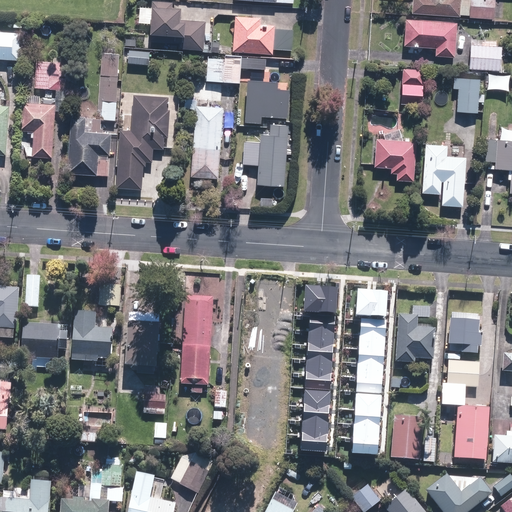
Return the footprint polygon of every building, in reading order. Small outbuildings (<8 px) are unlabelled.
[(414,0),(413,13),(459,16),(460,0),(414,0)] [(494,0),(472,0),(471,16),(493,18),(494,0)] [(153,2),(150,41),(180,43),(180,47),(204,49),(206,22),(180,20),(180,9),(172,8),(173,4),(153,2)] [(237,17),(234,50),(272,53),(273,48),(292,50),(293,31),(274,30),(275,26),(260,25),(260,19),(237,17)] [(457,23),(406,19),(404,45),(437,48),(437,54),(454,56),(457,23)] [(0,31),(0,58),(19,59),(21,33),(0,31)] [(502,47),(472,45),(471,67),(500,70),(502,47)] [(130,51),(129,63),(149,64),(150,52),(130,51)] [(87,117),(72,116),(68,172),(98,175),(99,154),(109,155),(111,133),(101,133),(102,119),(115,120),(120,54),(103,53),(98,119),(86,119),(87,117)] [(209,58),(207,81),(241,83),(241,67),(266,69),(267,59),(242,58),(242,56),(225,55),(225,58),(209,58)] [(38,62),(36,87),(68,89),(70,64),(38,62)] [(424,71),(404,70),(402,102),(421,104),(424,71)] [(477,111),(480,80),(456,78),(455,87),(459,88),(457,110),(477,111)] [(278,83),(250,80),(246,121),(261,122),(262,116),(287,118),(290,89),(278,88),(278,83)] [(169,97),(134,95),(132,131),(122,130),(118,188),(142,189),(144,161),(153,162),(154,148),(164,148),(164,138),(166,138),(169,97)] [(55,105),(23,103),(21,130),(36,131),(34,156),(51,157),(55,105)] [(0,153),(6,154),(9,106),(0,105),(0,153)] [(222,108),(197,106),(192,176),(218,178),(222,108)] [(284,186),(289,126),(271,124),(271,135),(262,134),(261,147),(249,146),(247,164),(259,165),(258,184),(284,186)] [(416,142),(378,138),(375,166),(392,167),(392,172),(397,173),(397,178),(412,179),(416,142)] [(511,140),(486,139),(485,161),(496,162),(495,167),(511,168),(510,193),(511,192),(511,140)] [(447,145),(427,144),(424,192),(441,193),(442,181),(444,181),(442,204),(463,205),(466,157),(447,156),(447,145)] [(40,276),(28,275),(26,305),(38,306),(40,276)] [(319,312),(321,286),(306,284),(304,311),(319,312)] [(120,286),(101,285),(100,304),(119,305),(120,286)] [(19,288),(0,286),(0,325),(17,327),(19,288)] [(338,287),(321,286),(319,312),(336,313),(338,287)] [(370,315),(372,289),(358,288),(356,314),(370,315)] [(388,290),(372,289),(370,315),(386,316),(388,290)] [(208,385),(213,297),(186,296),(181,383),(208,385)] [(284,312),(264,311),(264,319),(246,319),(244,355),(282,357),(284,312)] [(96,313),(75,312),(72,359),(98,361),(98,357),(111,358),(113,328),(95,327),(96,313)] [(336,316),(310,314),(309,331),(334,333),(336,316)] [(416,316),(400,314),(396,360),(413,361),(414,357),(431,358),(433,328),(416,327),(416,316)] [(361,318),(360,335),(385,337),(386,320),(361,318)] [(479,320),(450,319),(449,343),(462,344),(462,350),(477,351),(479,320)] [(158,321),(128,320),(126,364),(155,365),(158,321)] [(60,325),(25,323),(23,356),(58,358),(58,347),(66,347),(67,332),(59,331),(60,325)] [(334,333),(309,331),(308,342),(334,344),(334,333)] [(360,335),(359,348),(385,350),(385,337),(360,335)] [(334,344),(308,342),(307,360),(332,361),(334,344)] [(359,348),(358,363),(383,365),(385,350),(359,348)] [(332,361),(307,360),(306,372),(332,373),(332,361)] [(449,361),(448,385),(476,386),(478,363),(449,361)] [(383,365),(358,363),(357,377),(383,379),(383,365)] [(332,373),(306,372),(305,388),(331,390),(332,373)] [(357,377),(356,392),(381,394),(383,379),(357,377)] [(0,428),(5,428),(7,404),(9,404),(10,383),(0,382),(0,428)] [(159,388),(146,387),(144,412),(164,414),(165,395),(159,395),(159,388)] [(226,408),(227,390),(215,390),(215,408),(226,408)] [(331,391),(305,390),(304,403),(330,405),(331,391)] [(276,417),(278,393),(255,392),(253,415),(276,417)] [(382,395),(356,393),(355,410),(381,412),(382,395)] [(330,405),(304,403),(303,421),(329,422),(330,405)] [(485,458),(488,408),(458,406),(455,456),(485,458)] [(224,410),(212,410),(211,421),(223,421),(224,410)] [(381,412),(355,410),(354,424),(380,426),(381,412)] [(392,456),(419,458),(422,419),(395,416),(392,456)] [(167,441),(168,421),(155,421),(154,440),(167,441)] [(329,422),(303,421),(302,432),(328,434),(329,422)] [(380,426),(354,424),(353,438),(379,440),(380,426)] [(328,434),(302,432),(301,450),(326,452),(328,434)] [(511,435),(495,435),(493,461),(511,462),(511,435)] [(379,440),(353,438),(352,453),(378,454),(379,440)] [(424,460),(434,461),(435,440),(426,439),(424,460)] [(136,446),(127,446),(127,463),(136,463),(136,446)] [(198,493),(213,461),(196,453),(181,457),(171,478),(180,483),(179,484),(198,493)] [(120,486),(122,466),(104,465),(103,485),(120,486)] [(154,476),(137,472),(127,511),(173,511),(175,503),(149,497),(154,476)] [(445,474),(425,489),(443,511),(466,511),(491,493),(479,478),(460,493),(445,474)] [(494,486),(501,496),(511,487),(511,478),(509,475),(494,486)] [(1,497),(0,511),(48,511),(51,482),(32,480),(31,499),(1,497)] [(368,486),(352,497),(363,511),(364,511),(379,501),(368,486)] [(424,511),(406,489),(384,506),(389,511),(424,511)] [(265,511),(292,511),(297,503),(276,492),(265,511)] [(511,511),(511,497),(501,506),(505,511),(511,511)] [(62,499),(60,511),(107,511),(109,501),(92,500),(92,501),(62,499)]
